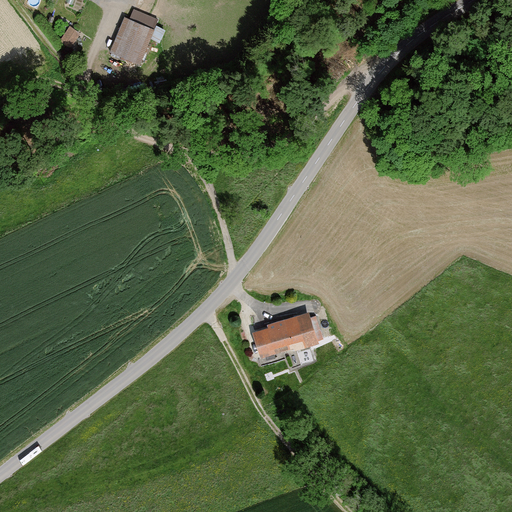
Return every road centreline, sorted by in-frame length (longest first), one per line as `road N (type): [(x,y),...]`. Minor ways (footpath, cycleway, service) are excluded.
road 1 (tertiary): [(474,0),(391,59),(206,310),(0,475)]
road 2 (track): [(206,310),(257,408),(353,511)]
